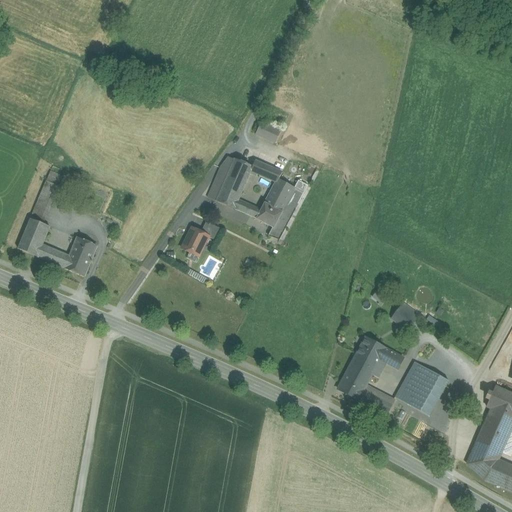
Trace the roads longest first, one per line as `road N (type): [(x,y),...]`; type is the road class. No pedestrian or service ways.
road 1 (secondary): [(0,276),(326,418),(443,484)]
road 2 (track): [(113,323),(79,511)]
road 3 (residential): [(443,484),(456,413),(511,315)]
